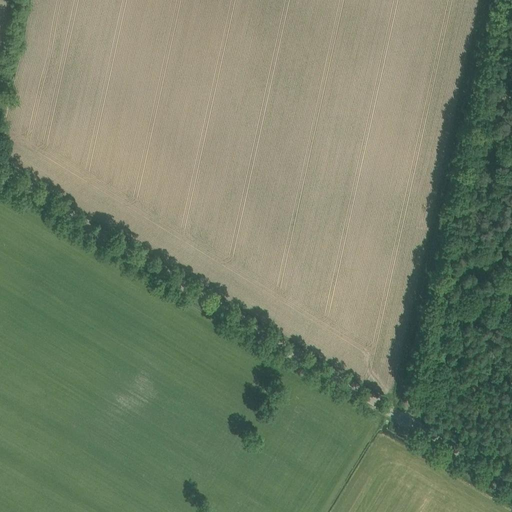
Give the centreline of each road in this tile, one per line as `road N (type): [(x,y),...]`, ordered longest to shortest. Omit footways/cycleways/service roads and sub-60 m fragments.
road 1 (unclassified): [(511,485),(0,172)]
road 2 (track): [(502,0),(408,423)]
